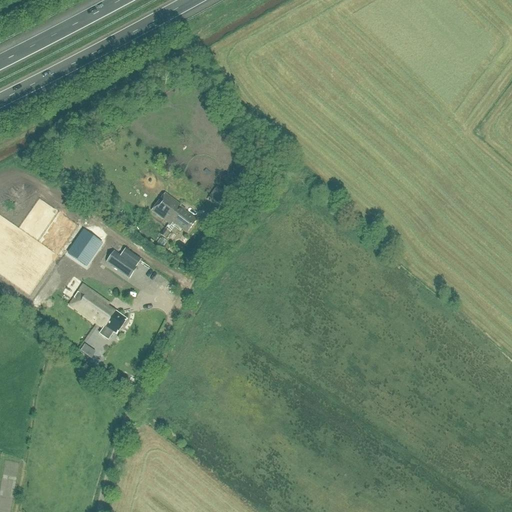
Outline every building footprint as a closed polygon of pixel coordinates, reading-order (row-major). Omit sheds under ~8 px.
[(216,187),(208,198),(231,215),(237,207),(230,202),(233,199),(216,187)] [(174,225),(186,234),(196,221),(179,208),(181,206),(165,194),(151,211),(173,228),(174,225)] [(160,235),(165,239),(170,233),(164,229),(160,235)] [(125,260),(114,252),(106,263),(111,266),(129,279),(136,268),(135,267),(125,260)] [(116,335),(126,320),(107,307),(109,304),(83,286),(69,306),(104,330),(105,328),(116,335)]
